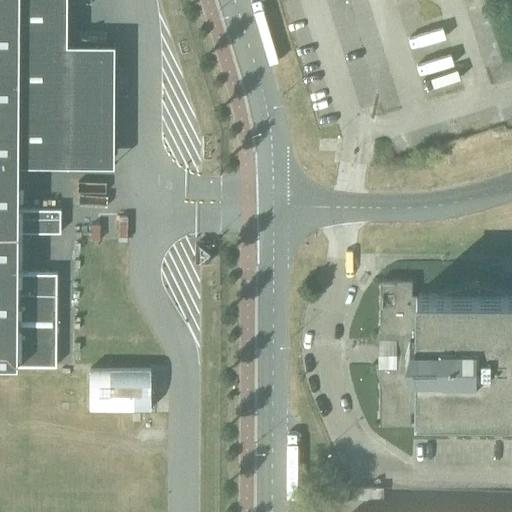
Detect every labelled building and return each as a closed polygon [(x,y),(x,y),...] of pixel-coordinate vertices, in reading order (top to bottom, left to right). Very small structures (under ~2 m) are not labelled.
[(0,0),(0,364),(56,365),(57,272),(18,272),(18,231),(18,208),(19,43),(67,44),(67,0),(0,0)] [(479,162),(479,147),(443,147),(443,162),(479,162)] [(60,232),(60,209),(60,208),(18,208),(18,231),(60,232)] [(209,262),(209,244),(195,243),(195,262),(209,262)] [(511,411),(511,293),(504,293),(504,291),(475,283),(446,291),(446,293),(412,293),(412,278),(380,278),(380,338),(396,339),(395,365),(380,365),(379,425),(411,425),(411,411),(446,411),(446,413),(474,421),(503,414),(503,411),(511,411)] [(150,408),(150,368),(90,368),(90,408),(150,408)] [(383,498),(383,487),(349,487),(349,499),(383,498)]
